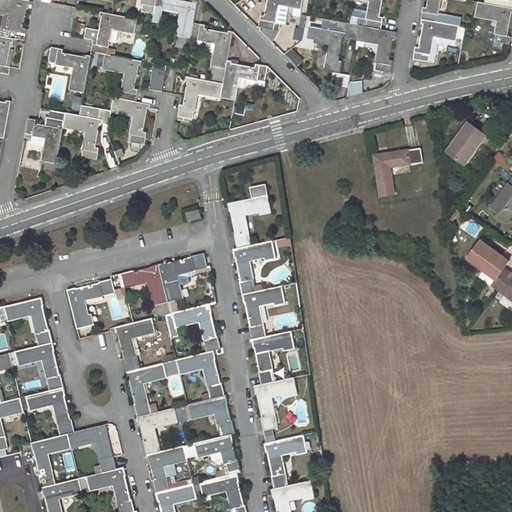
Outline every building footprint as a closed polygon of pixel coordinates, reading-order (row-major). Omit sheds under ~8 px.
[(29,0),(0,0),(0,9),(15,12),(10,38),(15,39),(25,41),(28,29),(24,28),(28,5),(31,5),(31,0),(29,0)] [(143,0),(142,4),(143,4),(142,12),(154,14),(156,0),(143,0)] [(182,11),(178,35),(191,38),(194,23),(198,1),(194,0),(193,2),(181,0),(156,0),(154,14),(153,22),(161,23),(163,9),(182,11)] [(268,0),(265,16),(261,16),(259,28),(274,31),(279,4),(302,8),(303,0),(268,0)] [(371,0),(368,19),(358,17),(357,25),(360,25),(381,29),(384,17),(380,17),(383,0),(371,0)] [(423,7),(421,19),(422,20),(436,22),(440,0),(464,0),(465,0),(464,0),(428,0),(427,8),(423,7)] [(511,0),(485,0),(485,3),(511,8),(511,0)] [(511,37),(508,36),(511,13),(511,8),(485,3),(479,3),(476,15),(499,19),(495,42),(511,44),(511,37)] [(366,18),(368,12),(355,9),(353,15),(366,18)] [(101,12),(100,16),(101,16),(99,29),(87,27),(85,38),(95,40),(92,52),(106,54),(108,55),(112,28),(136,33),(138,19),(101,12)] [(344,62),(340,61),(344,37),(358,39),(360,25),(357,25),(324,18),(322,28),(310,26),(308,40),(331,44),(326,70),(342,74),(344,62)] [(416,47),(414,59),(429,62),(430,55),(434,35),(457,39),(460,26),(436,22),(422,20),(422,23),(424,24),(420,47),(416,47)] [(83,36),(86,25),(78,23),(75,34),(83,36)] [(194,23),(191,38),(217,43),(211,81),(224,83),(228,60),(233,32),(229,31),(228,33),(206,29),(206,24),(194,23)] [(393,60),(389,60),(394,36),(396,37),(397,32),(381,29),(360,25),(358,39),(381,43),(376,70),(391,72),(393,60)] [(434,35),(430,55),(437,56),(439,44),(442,43),(456,45),(457,39),(434,35)] [(0,36),(0,72),(9,74),(11,67),(8,66),(12,42),(14,43),(15,39),(10,38),(0,36)] [(76,67),(72,91),(85,93),(92,56),(87,55),(87,57),(64,53),(64,49),(52,47),(49,62),(76,67)] [(293,49),(287,55),(297,66),(303,60),(293,49)] [(127,72),(122,99),(137,102),(139,90),(135,90),(139,65),(142,66),(143,61),(108,55),(106,54),(103,68),(127,72)] [(267,81),(265,80),(267,67),(256,63),(255,67),(232,63),(232,61),(228,60),(224,83),(221,97),(235,99),(240,76),(257,80),(256,85),(266,87),(267,81)] [(156,64),(151,89),(163,92),(168,66),(156,64)] [(180,104),(177,120),(190,122),(191,119),(193,120),(198,93),(221,97),(224,83),(211,81),(187,76),(186,81),(188,82),(184,105),(180,104)] [(350,95),(364,95),(364,81),(350,81),(350,95)] [(115,98),(112,111),(135,115),(130,142),(145,145),(148,133),(144,132),(148,108),(150,108),(151,104),(137,102),(122,99),(115,98)] [(0,137),(5,138),(12,101),(7,100),(7,103),(0,101),(0,137)] [(88,131),(82,157),(97,160),(100,148),(96,147),(101,123),(109,125),(112,111),(83,105),(81,115),(66,113),(64,127),(88,131)] [(46,125),(36,124),(36,120),(29,118),(25,138),(33,139),(33,135),(48,138),(44,160),(45,161),(45,170),(56,171),(64,127),(66,113),(51,110),(50,118),(47,117),(46,125)] [(469,123),(448,152),(464,165),(486,135),(469,123)] [(388,154),(374,156),(381,197),(395,195),(390,167),(410,164),(410,165),(423,163),(421,148),(395,152),(391,156),(388,156),(388,154)] [(500,150),(494,158),(505,167),(511,158),(500,150)] [(253,199),(229,203),(230,208),(231,208),(236,235),(235,236),(238,249),(252,246),(250,233),(249,233),(245,215),(261,211),(262,214),(272,212),(266,185),(250,187),(253,199)] [(511,187),(508,185),(491,208),(509,221),(511,216),(511,187)] [(200,211),(188,214),(190,221),(202,218),(200,211)] [(291,238),(281,240),(282,247),(292,244),(291,238)] [(510,273),(504,268),(509,262),(481,241),(468,258),(496,279),(492,285),(499,289),(510,273)] [(238,249),(234,250),(235,255),(236,254),(242,281),(240,281),(243,294),(265,290),(264,285),(257,286),(255,279),(254,279),(250,260),(267,257),(267,260),(277,258),(274,242),(252,246),(238,249)] [(165,264),(160,265),(169,302),(181,298),(180,292),(181,292),(177,275),(195,270),(195,272),(208,267),(205,254),(192,257),(192,258),(165,265),(165,264)] [(134,271),(122,275),(126,288),(126,289),(139,286),(138,284),(150,282),(156,305),(169,302),(160,265),(154,267),(155,268),(135,272),(134,271)] [(511,273),(510,273),(499,289),(511,299),(511,273)] [(73,289),(68,290),(78,329),(94,326),(92,316),(89,316),(86,300),(103,296),(104,297),(116,293),(113,279),(100,282),(100,284),(74,290),(73,289)] [(265,290),(243,294),(244,299),(245,299),(251,326),(250,327),(253,339),(267,336),(264,323),(263,324),(260,305),(276,302),(276,305),(286,303),(283,286),(265,290)] [(126,288),(117,290),(120,299),(128,297),(126,289),(126,288)] [(43,298),(6,307),(9,319),(15,318),(16,319),(34,315),(38,333),(37,334),(40,346),(54,343),(51,330),(50,330),(43,304),(44,303),(43,298)] [(211,305),(173,314),(175,326),(182,324),(183,326),(201,321),(206,339),(205,340),(208,353),(215,351),(222,349),(219,336),(217,337),(211,310),(212,309),(211,305)] [(0,312),(0,370),(7,368),(7,367),(13,365),(10,353),(0,355),(0,321),(2,321),(0,312)] [(154,319),(116,328),(117,332),(119,333),(125,359),(124,359),(127,373),(141,369),(139,356),(137,356),(133,338),(150,334),(150,332),(157,331),(154,319)] [(267,336),(253,339),(254,344),(255,344),(261,372),(260,372),(262,385),(277,382),(274,369),(272,369),(269,350),(285,347),(286,349),(295,348),(292,331),(267,336)] [(40,346),(16,352),(19,364),(26,362),(26,364),(44,360),(48,378),(47,378),(51,391),(65,388),(61,375),(60,375),(54,348),(55,348),(54,343),(40,346)] [(291,372),(301,369),(296,350),(286,353),(291,372)] [(215,351),(208,353),(177,360),(181,374),(205,368),(210,386),(209,386),(212,399),(226,396),(223,383),(222,383),(215,356),(216,356),(215,351)] [(141,369),(127,373),(129,377),(130,377),(136,404),(135,404),(138,417),(152,414),(149,401),(148,401),(144,383),(162,379),(161,377),(168,375),(165,363),(141,369)] [(262,385),(255,386),(256,391),(257,391),(263,418),(262,418),(264,431),(279,428),(276,415),(275,416),(271,397),(288,394),(288,396),(298,394),(294,378),(277,382),(262,385)] [(51,391),(27,397),(31,409),(37,407),(37,408),(55,404),(59,423),(58,423),(61,436),(69,434),(75,432),(73,420),(71,420),(65,393),(66,393),(65,388),(51,391)] [(212,399),(188,405),(192,418),(217,413),(219,424),(218,424),(222,437),(232,434),(236,433),(233,420),(232,421),(227,401),(228,400),(227,395),(226,396),(212,399)] [(0,403),(0,450),(9,448),(6,436),(5,436),(0,417),(18,413),(18,412),(24,410),(21,398),(0,403)] [(152,414),(138,417),(139,422),(141,421),(146,442),(144,443),(148,455),(162,452),(158,439),(157,439),(155,427),(179,421),(175,408),(152,414)] [(75,432),(69,434),(72,446),(79,444),(79,446),(97,441),(102,460),(100,460),(104,473),(117,469),(115,456),(113,457),(106,430),(107,429),(106,425),(75,432)] [(61,436),(32,443),(33,448),(34,448),(41,475),(40,475),(43,488),(56,484),(53,472),(52,472),(48,453),(65,450),(65,448),(72,446),(69,434),(61,436)] [(222,437),(195,444),(198,455),(204,454),(205,456),(223,451),(228,476),(238,473),(241,472),(238,459),(237,460),(232,439),(234,439),(232,434),(222,437)] [(305,435),(265,444),(267,449),(268,449),(274,476),(273,476),(275,489),(289,486),(286,473),(285,473),(281,455),(298,451),(298,454),(308,452),(305,435)] [(154,480),(157,493),(189,486),(187,481),(170,486),(168,477),(178,475),(175,463),(188,460),(185,446),(162,452),(148,455),(149,460),(150,460),(155,480),(154,480)] [(104,473),(88,476),(90,489),(97,487),(97,489),(115,484),(120,502),(118,503),(120,511),(135,511),(132,499),(131,500),(124,473),(126,473),(125,468),(117,469),(104,473)] [(228,476),(201,482),(204,494),(211,493),(211,495),(228,490),(233,508),(232,508),(232,511),(247,511),(246,505),(245,506),(238,478),(239,478),(238,473),(228,476)] [(80,478),(56,484),(43,488),(44,492),(45,492),(50,511),(62,511),(59,498),(77,494),(77,492),(83,490),(80,478)] [(290,511),(289,500),(305,497),(305,499),(315,497),(312,481),(289,486),(275,489),(273,489),(274,494),(275,494),(278,511),(290,511)] [(175,511),(174,504),(191,499),(191,497),(197,496),(195,484),(189,486),(157,493),(158,498),(160,498),(163,511),(175,511)]
